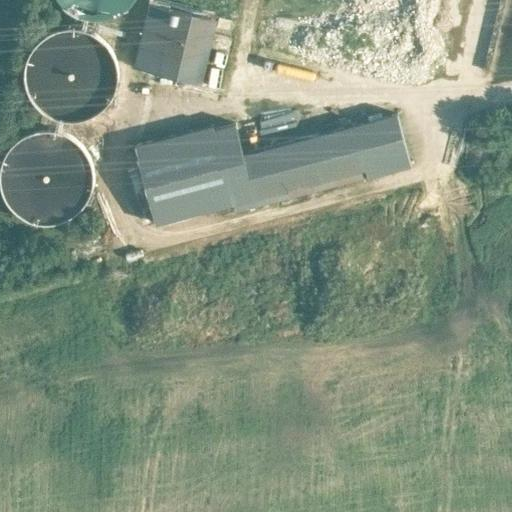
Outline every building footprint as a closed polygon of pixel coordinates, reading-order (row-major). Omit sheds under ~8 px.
[(58,0),(59,1),(63,5),(67,9),(71,12),(75,14),(80,16),(85,18),(90,19),(96,19),(101,19),(106,18),(111,17),(116,15),(121,12),(125,9),(129,6),(132,2),(134,0),(58,0)] [(147,0),(134,63),(202,78),(216,13),(155,0),(147,0)] [(267,0),(257,49),(402,79),(417,0),(267,0)] [(69,121),(75,121),(80,120),(86,119),(91,117),(96,114),(100,111),(105,108),(108,104),(112,100),(115,95),(117,90),(118,84),(119,79),(120,73),(120,68),(119,62),(117,57),(115,52),(112,47),(109,43),(105,39),(101,35),(96,32),(91,30),(86,28),(81,26),(75,26),(70,26),(64,26),(59,27),(54,29),(49,32),(44,35),(40,38),(36,42),(32,47),(30,52),(27,57),(26,62),(25,67),(24,73),(25,78),(26,84),(27,89),(29,94),(32,99),(35,103),(39,108),(43,111),(48,114),(53,117),(58,119),(64,120),(69,121)] [(235,204),(411,166),(399,111),(241,146),(235,118),(134,140),(152,220),(234,202),(235,204)] [(52,136),(47,135),(42,136),(38,136),(33,137),(28,139),(24,141),(20,143),(16,146),(13,149),(9,153),(6,156),(4,160),(2,165),(0,168),(0,200),(0,202),(2,206),(5,210),(7,214),(10,218),(14,221),(17,224),(21,227),(25,229),(30,231),(34,232),(39,233),(44,234),(49,234),(53,233),(58,232),(63,231),(67,229),(71,227),(75,224),(79,222),(82,218),(85,215),(88,211),(90,207),(92,202),(94,198),(95,193),(96,188),(96,184),(95,179),(95,174),(93,170),(92,165),(90,161),(87,157),(84,153),(81,150),(78,147),(74,144),(70,141),(66,139),(61,138),(56,136),(52,136)] [(477,163),(444,172),(448,185),(481,177),(477,163)]
